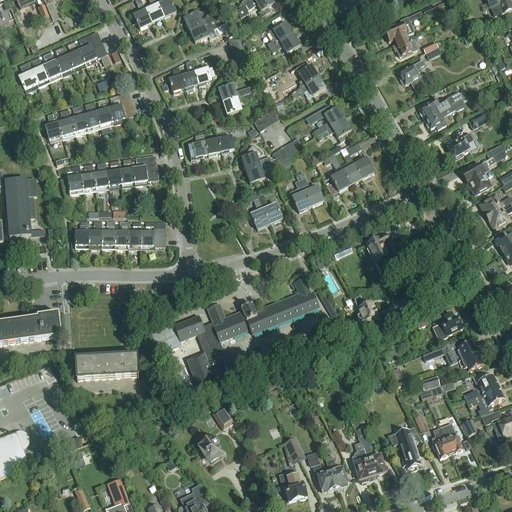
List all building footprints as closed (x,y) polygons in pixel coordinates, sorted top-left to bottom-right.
[(143,7),(139,0),(134,2),(138,9),(143,7)] [(274,7),(270,0),(259,0),(245,9),(237,14),(241,21),(250,16),(249,13),(257,8),(261,14),(258,16),(261,20),(270,15),(267,11),(274,7)] [(245,9),(259,0),(248,0),(242,4),(245,9)] [(366,0),(367,1),(366,2),(375,17),(387,9),(380,0),(366,0)] [(511,0),(484,0),(490,11),(491,11),(495,19),(511,11),(511,8),(509,3),(511,1),(511,0)] [(158,7),(164,21),(176,15),(170,2),(158,7)] [(233,4),(223,10),(228,18),(237,12),(233,4)] [(59,22),(53,5),(47,7),(53,24),(59,22)] [(434,6),(421,12),(425,19),(440,12),(437,7),(435,8),(434,6)] [(164,21),(158,7),(146,13),(152,27),(164,21)] [(152,27),(146,13),(134,19),(140,32),(152,27)] [(184,22),(190,34),(203,28),(214,23),(212,18),(201,23),(198,15),(184,22)] [(389,46),(394,43),(403,39),(407,38),(406,36),(413,33),(407,18),(399,22),(401,27),(384,35),(389,46)] [(195,46),(209,40),(210,42),(216,40),(214,33),(226,26),(223,19),(214,23),(203,28),(190,34),(195,46)] [(270,51),(293,38),(286,26),(273,34),(272,32),(268,34),(273,42),(272,43),(272,44),(267,47),(270,51)] [(89,43),(90,45),(100,40),(98,34),(87,39),(89,43)] [(467,47),(474,44),(471,37),(463,40),(467,47)] [(300,49),(293,38),(270,51),(273,57),(283,51),(287,57),(288,56),(290,59),(296,56),(294,53),(300,49)] [(228,43),(230,49),(241,45),(240,41),(238,39),(228,43)] [(403,39),(394,43),(397,49),(393,50),(395,55),(397,54),(400,61),(414,54),(417,53),(413,43),(408,45),(407,42),(404,43),(403,39)] [(100,40),(90,45),(91,49),(92,50),(103,46),(100,40)] [(91,49),(90,45),(89,43),(83,46),(85,51),(79,54),(86,70),(98,65),(97,62),(94,56),(92,50),(91,49)] [(230,49),(232,54),(243,51),(241,45),(230,49)] [(425,55),(438,49),(436,45),(432,47),(432,46),(418,52),(420,58),(425,55)] [(103,46),(92,50),(94,56),(105,52),(103,46)] [(36,48),(31,50),(33,56),(39,53),(36,48)] [(67,59),(74,76),(86,70),(79,54),(76,48),(69,51),(68,52),(71,58),(67,59)] [(440,54),(438,49),(425,55),(427,61),(436,56),(440,54)] [(232,54),(234,60),(245,57),(243,51),(232,54)] [(94,56),(97,62),(108,58),(105,52),(94,56)] [(61,62),(55,65),(62,81),(74,76),(67,59),(65,53),(59,56),(61,62)] [(234,60),(236,66),(247,62),(245,57),(234,60)] [(50,86),(62,81),(55,65),(53,59),(47,62),(50,67),(43,70),(50,86)] [(250,72),(247,62),(236,66),(239,75),(250,72)] [(425,68),(423,63),(398,76),(405,88),(411,85),(415,92),(427,85),(422,78),(420,79),(416,73),(425,68)] [(501,72),(505,69),(501,63),(497,66),(501,72)] [(38,72),(31,75),(39,91),(50,86),(43,70),(41,64),(35,67),(38,72)] [(186,94),(199,90),(195,75),(192,65),(186,67),(189,77),(182,79),(186,94)] [(296,94),(319,80),(312,68),(307,71),(304,67),(292,74),(294,79),(299,76),(302,81),(290,88),(294,95),(296,94)] [(210,78),(208,71),(195,75),(199,90),(212,86),(210,78)] [(173,97),(186,94),(182,79),(180,72),(173,74),(174,81),(169,83),(173,97)] [(27,97),(39,91),(31,75),(19,81),(27,97)] [(326,92),(319,80),(296,94),(298,97),(308,91),(313,99),(326,92)] [(102,85),(97,87),(100,95),(105,93),(102,85)] [(233,88),(219,93),(223,106),(249,97),(254,95),(252,89),(235,94),(233,88)] [(129,95),(118,98),(119,103),(120,105),(131,102),(129,95)] [(419,113),(425,123),(450,107),(460,102),(462,101),(459,96),(459,95),(447,101),(447,102),(441,106),(439,102),(419,113)] [(251,102),(249,97),(223,106),(227,118),(242,113),(239,106),(251,102)] [(466,99),(462,101),(464,105),(467,104),(469,106),(474,103),(471,97),(467,100),(466,99)] [(438,132),(444,129),(447,127),(445,124),(442,118),(443,118),(446,116),(447,117),(454,113),(457,114),(466,109),(464,105),(462,101),(460,102),(450,107),(425,123),(430,132),(436,129),(438,132)] [(131,102),(120,105),(121,109),(122,111),(133,107),(131,102)] [(113,129),(126,125),(125,123),(123,117),(122,111),(121,109),(120,105),(119,103),(114,105),(115,110),(108,112),(113,129)] [(122,111),(123,117),(134,113),(133,107),(122,111)] [(94,110),(88,112),(90,118),(83,119),(88,136),(101,133),(96,116),(94,110)] [(318,138),(344,122),(337,111),(332,114),(329,110),(321,115),(320,114),(308,120),(312,127),(323,119),(324,119),(329,125),(315,133),(318,138)] [(101,133),(113,129),(108,112),(96,116),(101,133)] [(134,113),(123,117),(125,123),(136,119),(134,113)] [(269,116),(275,125),(281,122),(275,113),(269,116)] [(76,140),(88,136),(83,119),(82,114),(75,115),(77,121),(71,123),(76,140)] [(483,114),(467,123),(472,132),(488,124),(483,114)] [(270,128),(275,125),(269,116),(264,119),(270,128)] [(58,127),(55,117),(51,118),(53,122),(49,123),(50,129),(46,130),(51,147),(63,143),(58,127)] [(63,143),(76,140),(71,123),(69,117),(63,119),(65,125),(58,127),(63,143)] [(265,132),(270,128),(264,119),(259,122),(265,132)] [(260,135),(265,132),(259,122),(254,125),(260,135)] [(351,134),(344,122),(318,138),(321,143),(334,135),(340,145),(348,141),(345,137),(351,134)] [(248,135),(251,140),(258,136),(255,131),(248,135)] [(232,139),(226,141),(225,135),(217,137),(218,142),(221,157),(235,154),(232,139)] [(455,141),(456,143),(447,149),(454,161),(470,152),(467,147),(474,143),(473,141),(474,140),(472,136),(470,137),(470,136),(463,140),(461,138),(455,141)] [(205,145),(204,137),(195,139),(197,147),(188,149),(191,164),(209,160),(205,145)] [(209,160),(221,157),(218,142),(205,145),(209,160)] [(288,148),(294,157),(299,153),(296,148),(294,144),(288,148)] [(348,151),(351,157),(363,151),(360,145),(348,151)] [(479,166),(462,176),(468,187),(490,174),(487,170),(496,165),(505,160),(506,157),(505,154),(507,153),(503,146),(487,155),(490,162),(485,165),(479,168),(479,166)] [(241,161),(246,174),(260,170),(265,168),(272,165),(270,160),(258,164),(256,156),(261,154),(254,147),(244,157),(245,160),(241,161)] [(289,160),(290,159),(294,157),(288,148),(283,151),(289,160)] [(283,163),(289,160),(283,151),(278,154),(283,163)] [(279,166),(283,163),(278,154),(273,157),(277,163),(279,166)] [(334,157),(329,160),(337,177),(331,180),(339,195),(351,189),(340,169),(334,157)] [(351,189),(362,183),(354,168),(348,157),(343,160),(346,166),(340,169),(351,189)] [(279,168),(279,173),(293,167),(290,159),(289,160),(283,163),(279,166),(279,168)] [(139,171),(133,172),(135,190),(148,188),(147,185),(146,178),(146,172),(145,171),(145,166),(144,160),(136,161),(136,165),(138,164),(139,171)] [(366,161),(354,168),(362,183),(374,176),(366,161)] [(279,168),(279,166),(277,163),(272,165),(265,168),(260,170),(246,174),(250,187),(265,182),(262,174),(273,170),(279,168)] [(107,176),(105,166),(98,167),(99,177),(94,178),(96,195),(109,193),(107,176)] [(92,168),(85,169),(85,173),(87,173),(88,179),(81,180),(84,197),(96,195),(94,178),(92,168)] [(70,199),(84,197),(81,180),(80,169),(72,171),(72,175),(74,174),(75,180),(68,181),(70,199)] [(122,191),(135,190),(133,172),(120,174),(122,191)] [(120,174),(107,176),(109,193),(122,191),(120,174)] [(492,178),(490,174),(468,187),(475,199),(491,189),(487,181),(492,178)] [(510,176),(500,182),(504,188),(511,182),(511,175),(510,177),(510,176)] [(158,177),(146,178),(147,185),(159,183),(158,177)] [(31,239),(30,222),(35,221),(33,200),(37,200),(36,190),(35,181),(6,184),(10,240),(31,239)] [(305,194),(311,210),(324,205),(317,189),(311,192),(306,181),(302,183),(300,183),(305,194)] [(511,182),(502,189),(505,194),(511,189),(511,182)] [(299,215),(311,210),(305,194),(300,183),(295,185),(298,192),(291,195),(299,215)] [(332,198),(339,195),(336,190),(333,191),(331,187),(327,189),(332,198)] [(487,220),(510,206),(511,204),(511,201),(510,199),(498,207),(495,201),(494,200),(480,208),(487,220)] [(257,233),(270,228),(264,212),(262,208),(259,201),(254,203),(259,214),(251,217),(252,219),(250,220),(253,226),(254,225),(257,233)] [(505,218),(511,213),(511,209),(510,206),(487,220),(494,232),(509,224),(505,218)] [(264,212),(270,228),(282,222),(276,207),(264,212)] [(89,235),(89,225),(82,225),(82,235),(76,235),(76,252),(89,253),(89,235)] [(89,253),(102,253),(102,235),(102,229),(96,229),(96,235),(89,235),(89,253)] [(102,253),(115,253),(115,235),(115,229),(109,229),(109,235),(102,235),(102,253)] [(128,235),(128,229),(122,229),(122,235),(115,235),(115,253),(128,253),(128,235)] [(128,235),(128,253),(141,253),(141,235),(128,235)] [(141,253),(154,253),(154,250),(154,244),(154,237),(154,235),(141,235),(141,253)] [(496,246),(503,257),(511,251),(511,236),(496,246)] [(376,266),(380,273),(384,274),(390,271),(391,267),(388,260),(388,259),(394,256),(388,244),(390,243),(387,237),(366,248),(376,266)] [(350,247),(334,254),(338,262),(354,255),(350,247)] [(510,268),(511,267),(511,251),(503,257),(510,268)] [(326,269),(322,261),(317,264),(321,271),(326,269)] [(199,319),(174,329),(180,345),(197,338),(204,355),(187,362),(199,390),(233,376),(221,346),(247,335),(245,329),(249,328),(253,338),(319,311),(313,297),(310,297),(304,282),(295,286),(299,297),(255,315),(251,307),(242,311),(243,314),(225,321),(219,307),(209,312),(214,325),(203,329),(199,319)] [(360,298),(353,301),(360,317),(357,319),(360,325),(363,324),(364,325),(377,319),(371,305),(364,308),(360,298)] [(410,308),(397,313),(401,323),(415,317),(410,308)] [(440,326),(440,327),(432,331),(439,345),(447,341),(447,339),(462,332),(456,318),(452,319),(451,317),(444,320),(445,323),(440,326)] [(38,323),(0,327),(0,347),(60,339),(58,318),(38,321),(38,323)] [(428,319),(418,323),(421,331),(431,326),(428,319)] [(173,326),(150,335),(159,357),(182,348),(180,345),(174,329),(173,326)] [(451,368),(478,356),(473,345),(458,352),(455,346),(432,356),(434,361),(446,356),(451,368)] [(384,355),(388,365),(396,361),(400,360),(395,350),(391,351),(384,355)] [(478,356),(451,368),(454,374),(459,372),(459,368),(462,367),(463,370),(465,370),(466,372),(467,371),(469,375),(484,368),(478,356)] [(138,359),(107,361),(108,381),(139,379),(138,359)] [(77,383),(108,381),(107,361),(76,363),(77,383)] [(391,372),(395,382),(401,379),(398,369),(391,372)] [(472,403),(498,390),(492,378),(476,386),(479,392),(464,399),(466,404),(472,403)] [(439,379),(423,384),(426,393),(441,388),(439,379)] [(276,383),(266,387),(269,392),(278,389),(282,392),(285,387),(277,381),(276,383)] [(465,381),(455,384),(457,390),(466,388),(465,381)] [(434,400),(443,397),(440,389),(439,389),(431,392),(434,400)] [(504,403),(498,390),(472,403),(466,404),(469,411),(478,407),(481,413),(478,415),(480,420),(493,415),(491,409),(504,403)] [(434,400),(431,392),(423,395),(421,395),(424,403),(425,403),(434,400)] [(223,433),(235,425),(225,409),(213,417),(223,433)] [(498,414),(483,421),(486,428),(492,426),(491,424),(501,420),(498,414)] [(511,420),(505,424),(504,422),(492,427),(499,443),(511,437),(511,420)] [(479,435),(473,423),(462,428),(468,440),(479,435)] [(423,425),(418,427),(421,434),(426,432),(423,425)] [(452,427),(441,431),(452,459),(463,454),(459,444),(461,443),(459,439),(457,439),(452,427)] [(360,431),(355,434),(358,440),(363,437),(360,431)] [(414,431),(389,439),(394,449),(397,447),(404,468),(406,467),(408,472),(409,471),(411,472),(413,471),(414,470),(420,468),(418,461),(419,460),(415,449),(422,446),(414,431)] [(436,453),(440,463),(452,459),(441,431),(433,434),(436,441),(438,440),(439,444),(433,447),(434,449),(432,449),(434,454),(436,453)] [(0,482),(31,470),(24,452),(25,451),(26,450),(28,449),(29,447),(29,445),(30,443),(29,441),(29,440),(28,438),(27,436),(25,435),(23,434),(21,434),(20,434),(18,434),(6,439),(0,441),(0,482)] [(347,450),(339,434),(333,437),(341,453),(347,450)] [(58,459),(84,449),(80,439),(55,449),(58,459)] [(213,439),(198,449),(204,459),(207,458),(211,464),(218,459),(217,457),(223,454),(213,439)] [(387,469),(384,470),(380,458),(373,460),(371,454),(367,442),(362,439),(359,441),(360,445),(364,452),(373,479),(389,474),(387,469)] [(287,449),(284,450),(290,469),(295,466),(294,464),(306,458),(296,441),(285,446),(287,449)] [(367,481),(373,479),(364,452),(360,445),(354,447),(357,454),(355,455),(352,460),(354,466),(359,484),(361,483),(362,486),(368,484),(367,481)] [(316,457),(307,459),(310,470),(312,469),(315,479),(316,485),(319,484),(322,495),(347,488),(342,471),(336,473),(333,462),(326,464),(329,475),(322,477),(316,457)] [(82,460),(73,463),(76,470),(85,467),(82,460)] [(285,477),(279,479),(283,491),(284,491),(288,506),(307,500),(302,485),(300,486),(296,474),(285,477)] [(124,511),(123,509),(131,506),(126,494),(122,482),(108,488),(115,508),(105,511),(124,511)] [(203,511),(203,510),(210,506),(201,487),(191,492),(193,495),(180,502),(184,509),(180,511),(179,511),(203,511)] [(167,511),(171,509),(166,501),(161,504),(165,511),(167,511)] [(90,511),(86,502),(80,504),(83,511),(90,511)]
